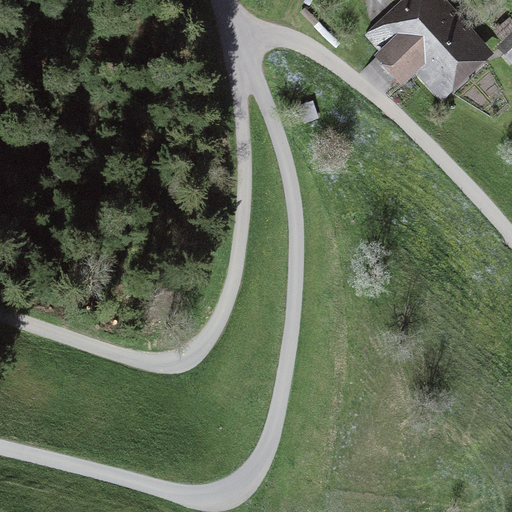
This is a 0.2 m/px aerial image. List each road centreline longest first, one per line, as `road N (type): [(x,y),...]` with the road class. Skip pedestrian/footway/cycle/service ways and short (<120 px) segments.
road 1 (unclassified): [(0,447),(198,496),(227,493),(260,459),(290,338),(295,212),(239,32)]
road 2 (track): [(0,313),(152,362),(184,359),(209,335),(233,279),(242,224),(239,32)]
road 3 (unclassified): [(239,32),(301,43),(343,70),(422,138),(511,236)]
